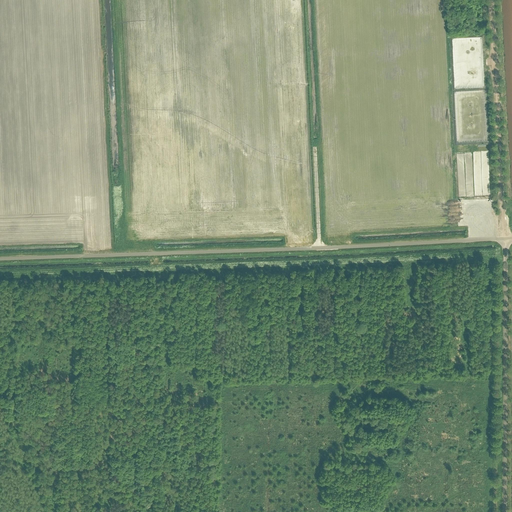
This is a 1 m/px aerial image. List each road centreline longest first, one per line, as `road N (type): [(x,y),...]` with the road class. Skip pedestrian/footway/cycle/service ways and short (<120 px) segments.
road 1 (unclassified): [(504,238),(0,258)]
road 2 (unclassified): [(504,238),(504,511)]
road 3 (track): [(504,238),(491,0)]
